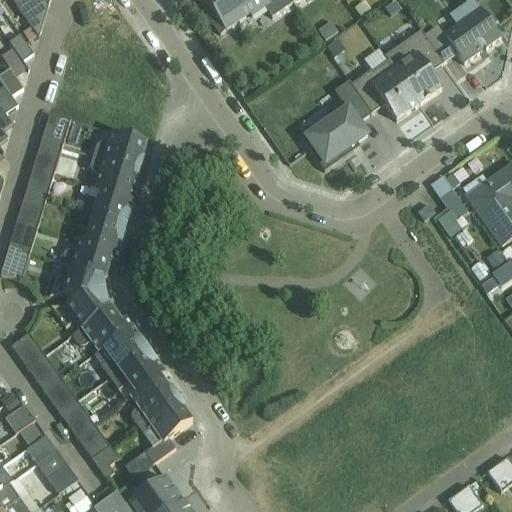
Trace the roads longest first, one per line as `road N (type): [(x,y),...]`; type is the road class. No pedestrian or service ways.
road 1 (residential): [(216,103),(176,126),(126,291),(224,431),(214,475),(240,511)]
road 2 (residential): [(511,107),(346,207),(273,183),(216,103)]
road 3 (residential): [(144,0),(216,103)]
road 4 (track): [(373,197),(430,278),(425,304)]
